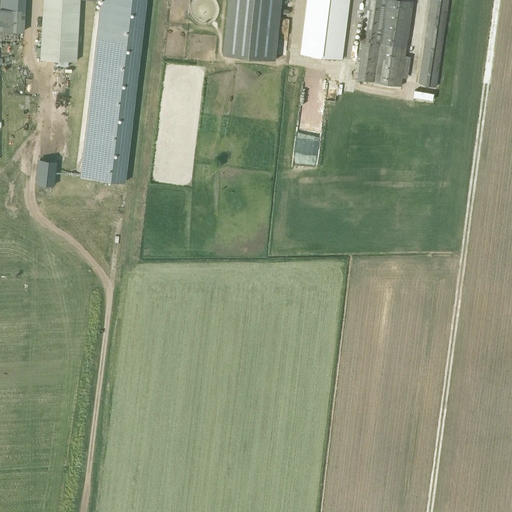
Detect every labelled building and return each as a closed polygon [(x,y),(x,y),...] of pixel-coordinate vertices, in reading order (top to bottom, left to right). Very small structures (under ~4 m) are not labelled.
[(0,31),(23,33),(24,0),(0,0),(0,7),(0,31)] [(42,0),(39,59),(75,61),(78,0),(42,0)] [(101,0),(81,177),(124,183),(145,0),(101,0)] [(228,0),(223,54),(276,59),(281,0),(228,0)] [(307,0),(301,54),(343,59),(350,0),(307,0)] [(407,0),(367,0),(356,78),(375,81),(375,82),(402,85),(414,1),(407,0)] [(431,0),(420,85),(437,88),(449,0),(431,0)]
